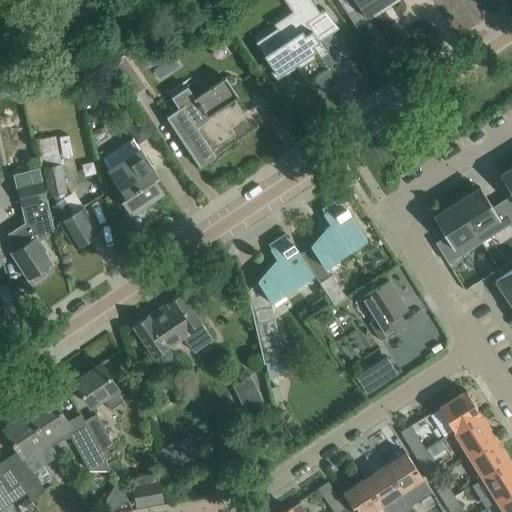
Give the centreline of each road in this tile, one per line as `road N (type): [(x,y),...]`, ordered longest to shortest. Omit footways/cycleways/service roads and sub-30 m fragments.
road 1 (residential): [(511,33),(0,378)]
road 2 (residential): [(476,349),(387,207),(511,130)]
road 3 (residential): [(237,511),(476,349)]
